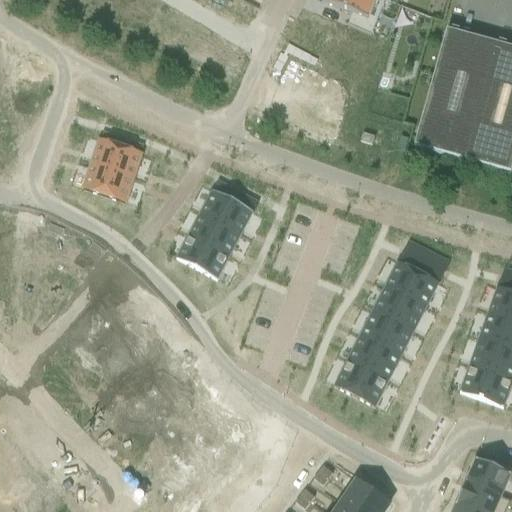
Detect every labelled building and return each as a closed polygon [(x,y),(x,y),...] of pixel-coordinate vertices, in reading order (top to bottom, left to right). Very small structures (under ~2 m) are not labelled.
[(323,4),(322,5),(352,16),(347,28),(370,38),(384,3),(377,0),(324,0),(323,4)] [(511,113),(511,50),(446,32),(429,90),(511,113)] [(510,176),(511,168),(511,113),(429,90),(413,148),(510,176)] [(99,143),(82,193),(124,207),(140,157),(143,149),(102,135),(99,143)] [(362,136),(360,144),(371,148),(374,139),(362,136)] [(176,261),(175,263),(196,273),(216,284),(217,283),(215,282),(227,260),(239,238),(250,216),(251,216),(252,215),(257,205),(251,201),(244,198),(237,194),(230,191),(224,187),(217,184),(211,194),(211,195),(212,196),(200,218),(189,240),(177,262),(176,261)] [(0,323),(1,326),(17,318),(16,316),(13,310),(21,306),(24,312),(25,314),(28,312),(49,301),(48,299),(47,300),(44,294),(53,289),(56,295),(57,297),(72,289),(33,216),(18,224),(19,226),(22,232),(14,236),(11,230),(10,228),(0,233),(0,323)] [(407,245),(403,253),(412,257),(420,261),(428,265),(436,270),(444,274),(448,266),(449,265),(440,261),(432,257),(424,253),(416,248),(408,244),(407,245)] [(334,389),(333,390),(354,401),(374,411),(375,410),(373,409),(386,385),(399,360),(411,336),(424,311),(436,287),(437,288),(438,286),(442,278),(434,274),(426,270),(418,266),(409,261),(401,257),(397,266),(396,267),(397,267),(385,292),(372,316),(360,341),(347,365),(335,390),(334,389)] [(511,274),(503,271),(501,279),(511,283),(511,282),(511,274)] [(459,395),(459,396),(480,404),(502,412),(503,411),(501,410),(510,384),(511,379),(511,287),(499,283),(496,290),(496,292),(497,292),(488,318),(479,344),(469,370),(460,396),(459,395)] [(110,300),(77,337),(78,338),(79,337),(93,349),(86,357),(104,373),(109,368),(135,391),(118,405),(145,439),(142,442),(143,443),(151,437),(163,453),(159,456),(173,474),(181,468),(192,483),(191,484),(192,485),(231,454),(206,422),(211,418),(169,365),(166,366),(154,350),(160,344),(110,300)] [(475,463),(465,486),(500,502),(501,501),(510,479),(507,477),(508,473),(495,467),(493,471),(475,463)] [(322,469),(317,476),(327,483),(332,477),(322,469)] [(317,476),(312,482),(322,490),(327,483),(317,476)] [(356,485),(348,497),(369,511),(384,511),(388,507),(356,485)] [(465,486),(455,508),(464,511),(506,511),(509,504),(501,501),(500,502),(465,486)] [(304,493),(299,499),(309,507),(314,500),(304,493)] [(369,511),(348,497),(339,509),(343,511),(369,511)] [(299,499),(294,505),(302,511),(304,511),(309,507),(299,499)]
